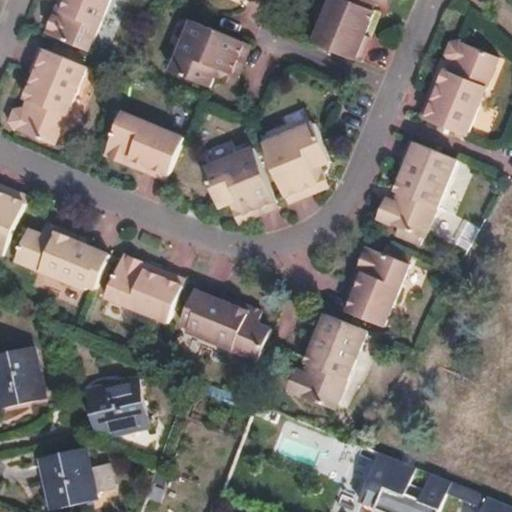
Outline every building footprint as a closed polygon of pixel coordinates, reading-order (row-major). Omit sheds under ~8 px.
[(55,12),(45,36),(86,53),(108,0),(66,0),(61,14),(55,12)] [(330,0),(312,44),(358,62),(368,39),(362,36),(372,12),(366,9),(368,3),(376,3),(383,0),(330,0)] [(191,25),(171,74),(208,89),(216,71),(229,76),(242,46),(191,25)] [(439,95),(429,119),(476,139),(507,60),(468,44),(459,45),(455,57),(458,63),(462,65),(465,67),(462,75),(455,73),(445,97),(439,95)] [(13,112),(10,121),(15,131),(54,146),(85,69),(39,51),(29,74),(34,76),(25,101),(32,103),(29,112),(24,110),(13,112)] [(130,159),(167,175),(182,138),(122,114),(104,157),(127,166),(130,159)] [(312,127),(261,145),(280,198),(311,187),(307,174),(326,166),(312,127)] [(465,162),(419,142),(409,169),(414,171),(405,195),(413,198),(409,205),(403,204),(394,206),(391,215),(391,220),(395,225),(433,239),(465,162)] [(247,150),(197,168),(211,207),(230,201),(235,214),(266,203),(247,150)] [(0,253),(8,257),(29,205),(0,192),(0,253)] [(94,287),(101,290),(115,257),(77,242),(79,237),(63,231),(61,235),(51,230),(47,237),(33,232),(21,262),(92,291),(94,287)] [(371,279),(355,316),(392,331),(416,270),(375,253),(365,277),(371,279)] [(112,299),(173,325),(188,289),(150,273),(153,266),(129,257),(112,299)] [(194,333),(262,363),(276,331),(264,326),(267,320),(256,315),(258,310),(243,304),(240,309),(202,293),(188,325),(195,329),(194,333)] [(376,336),(329,317),(320,341),(323,344),(314,366),(322,370),(318,379),(312,377),(305,380),(303,384),(300,391),(306,399),(343,414),(376,336)] [(33,352),(0,360),(0,400),(42,391),(33,352)] [(190,384),(189,388),(265,417),(269,408),(248,399),(195,378),(192,377),(190,384)] [(137,382),(94,392),(103,430),(146,421),(137,382)] [(366,511),(511,511),(511,508),(431,475),(361,446),(354,443),(332,498),(366,511)] [(88,454),(42,465),(52,503),(97,492),(88,454)] [(366,511),(332,498),(329,508),(327,511),(366,511)]
